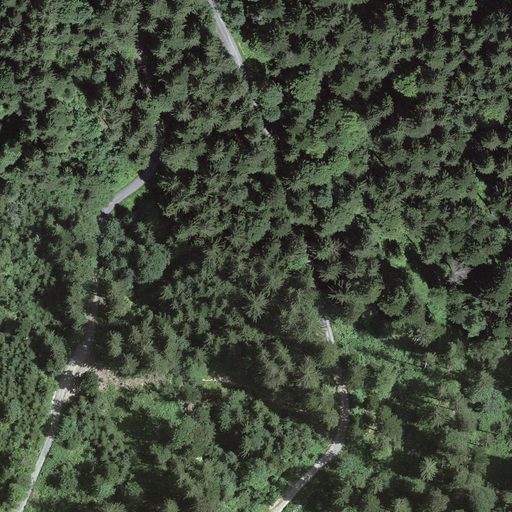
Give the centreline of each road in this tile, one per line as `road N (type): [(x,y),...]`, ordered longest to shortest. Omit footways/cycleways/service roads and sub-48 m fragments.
road 1 (track): [(141,0),(138,45),(158,148),(143,178),(99,220),(90,339),(64,380),(19,511)]
road 2 (track): [(294,511),(341,439),(341,379),(291,209),(210,0)]
